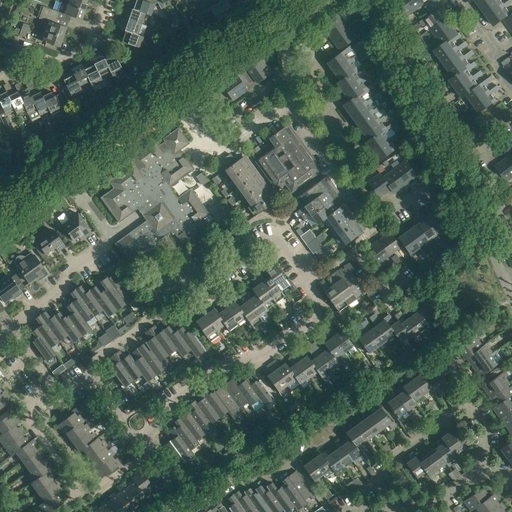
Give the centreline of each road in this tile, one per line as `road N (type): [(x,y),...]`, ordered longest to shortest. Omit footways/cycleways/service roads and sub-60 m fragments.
road 1 (residential): [(511,142),(378,214),(365,210),(310,137),(291,79)]
road 2 (residential): [(151,435),(166,410),(213,372),(256,358),(312,320),(318,302),(307,284)]
road 3 (residential): [(55,386),(32,401),(27,415),(75,489),(97,490),(150,455)]
road 4 (residential): [(339,511),(393,457),(469,406)]
road 5 (residential): [(333,511),(295,462),(220,490)]
road 6 (residential): [(348,160),(333,140),(337,118),(306,71),(300,67),(291,79)]
road 7 (residential): [(307,284),(350,257),(383,287),(408,271)]
road 8 (residential): [(14,332),(102,246)]
road 9 (residential): [(307,284),(274,240),(215,272)]
